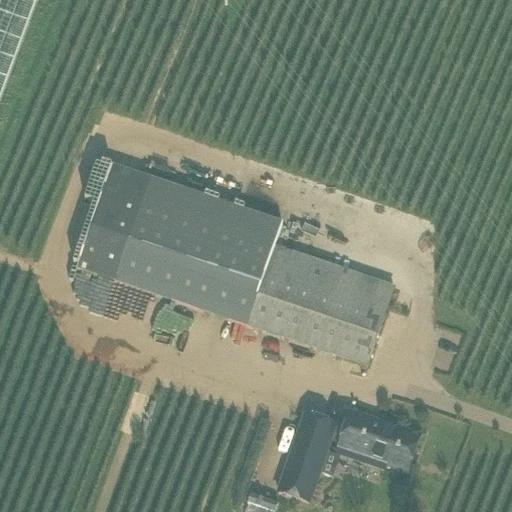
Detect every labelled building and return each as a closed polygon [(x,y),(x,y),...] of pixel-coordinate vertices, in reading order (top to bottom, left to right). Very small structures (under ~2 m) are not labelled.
[(0,0),(0,106),(39,0),(0,0)] [(74,273),(247,330),(265,274),(282,225),(111,167),(74,273)] [(367,369),(394,289),(376,283),(359,278),(355,289),(351,301),(265,274),(247,330),(367,369)] [(351,413),(342,438),(339,444),(337,450),(370,462),(368,466),(387,472),(388,468),(407,475),(420,438),(351,413)] [(339,444),(342,438),(332,435),(335,426),(305,415),(278,493),(308,504),(330,441),(339,444)] [(253,496),(250,505),(271,511),(278,511),(281,505),(253,496)]
